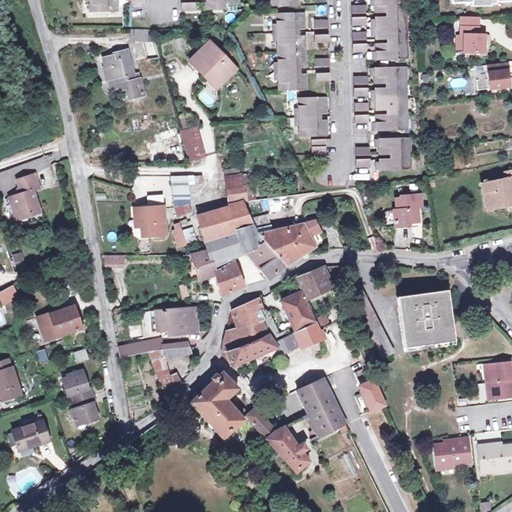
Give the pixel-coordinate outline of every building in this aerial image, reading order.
[(89,0),(89,2),(90,13),(118,12),(117,0),(89,0)] [(236,0),(205,0),(206,10),(218,9),(218,7),(237,6),(236,0)] [(408,9),(408,0),(373,0),(373,11),(386,10),(408,9)] [(365,3),(351,4),(352,11),(365,11),(365,3)] [(374,26),(409,24),(408,9),(386,10),(387,14),(374,15),(374,26)] [(278,24),(278,32),(298,32),(298,28),(307,28),(306,12),(277,13),(278,24)] [(461,17),(461,26),(478,27),(478,17),(461,17)] [(388,40),(410,39),(409,24),(374,26),(374,37),(388,36),(388,40)] [(464,52),(485,52),(485,34),(478,34),(478,27),(461,26),(461,35),(464,35),(464,49),(464,52)] [(132,40),(156,40),(152,29),(132,29),(132,40)] [(352,30),(352,37),(366,37),(366,29),(352,30)] [(279,52),(307,51),(307,35),(298,35),(298,32),(278,32),(278,40),(279,52)] [(328,42),(328,35),(314,35),(315,43),(328,42)] [(410,55),(410,39),(388,40),(375,40),(375,57),(410,55)] [(209,68),(223,82),(237,67),(210,40),(190,61),(203,74),(204,74),(209,68)] [(353,41),(353,49),(367,49),(367,41),(353,41)] [(156,42),(142,43),(145,61),(158,59),(156,42)] [(108,80),(111,80),(114,90),(120,88),(121,90),(131,87),(129,82),(136,80),(128,50),(118,53),(119,59),(116,60),(115,55),(104,58),(107,67),(105,67),(108,80)] [(308,67),(307,51),(279,52),(279,63),(279,71),(299,70),(299,67),(308,67)] [(507,86),(505,62),(485,64),(486,72),(487,88),(507,86)] [(387,82),(409,81),(409,64),(374,66),(374,82),(387,82)] [(217,87),(223,82),(209,68),(204,74),(217,87)] [(300,74),(299,70),(279,71),(280,79),(280,91),(309,89),(308,73),(300,74)] [(330,81),(329,73),(316,74),(316,81),(330,81)] [(229,89),(239,79),(234,74),(224,84),(229,89)] [(354,75),(354,83),(368,82),(367,75),(354,75)] [(375,97),(410,95),(409,81),(387,82),(387,85),(374,86),(375,97)] [(389,111),(410,110),(410,95),(375,97),(375,108),(388,107),(389,111)] [(299,110),(299,118),(319,117),(319,114),(328,113),(327,97),(298,98),(299,110)] [(411,126),(410,110),(389,111),(375,112),(376,128),(411,126)] [(355,113),(355,120),(369,120),(369,112),(355,113)] [(319,120),(319,117),(299,118),(299,126),(300,137),(328,136),(328,120),(319,120)] [(205,155),(197,127),(182,131),(191,160),(205,155)] [(378,151),(391,151),(410,150),(410,134),(377,135),(378,151)] [(356,145),(357,152),(370,152),(370,144),(356,145)] [(411,170),(410,150),(391,151),(391,155),(378,155),(379,171),(411,170)] [(357,156),(357,164),(371,163),(371,156),(357,156)] [(486,204),(511,200),(511,191),(510,192),(509,187),(511,186),(511,184),(511,180),(511,179),(511,169),(506,170),(507,177),(482,181),(486,204)] [(241,196),(244,196),(239,174),(223,177),(227,199),(241,196)] [(12,210),(15,209),(19,219),(38,213),(31,192),(39,189),(35,179),(32,180),(31,176),(15,182),(18,190),(20,195),(18,196),(8,200),(12,210)] [(171,178),(176,207),(187,204),(183,177),(171,178)] [(395,217),(393,217),(393,221),(395,221),(396,224),(409,223),(409,226),(418,225),(417,203),(421,203),(420,191),(403,192),(403,195),(397,195),(397,206),(394,207),(395,217)] [(163,195),(148,197),(149,208),(135,210),(136,220),(142,220),(143,227),(144,237),(167,235),(164,206),(163,195)] [(241,196),(227,199),(229,205),(242,201),(241,196)] [(203,237),(254,222),(252,218),(243,200),(242,201),(229,205),(195,216),(196,217),(203,237)] [(176,207),(175,208),(178,216),(190,212),(188,204),(187,204),(176,207)] [(252,218),(254,222),(258,231),(285,263),(295,256),(274,228),(271,213),(252,218)] [(313,219),(317,227),(321,226),(318,217),(313,219)] [(309,230),(317,227),(313,219),(298,222),(274,228),(295,256),(301,252),(315,244),(309,230)] [(203,237),(208,248),(215,266),(247,249),(268,276),(285,263),(258,231),(254,222),(203,237)] [(182,228),(174,230),(179,244),(187,242),(182,228)] [(199,280),(214,274),(213,272),(217,270),(217,269),(215,266),(208,248),(192,253),(199,280)] [(20,253),(11,256),(14,264),(23,261),(20,253)] [(125,268),(125,254),(103,255),(103,268),(125,268)] [(213,272),(214,274),(220,295),(244,284),(235,261),(217,270),(213,272)] [(306,296),(333,284),(324,264),(297,276),(306,296)] [(7,307),(22,299),(15,286),(0,294),(7,307)] [(361,289),(346,297),(380,360),(394,353),(361,289)] [(403,346),(455,339),(449,298),(446,299),(445,289),(399,295),(401,305),(398,305),(403,346)] [(295,328),(314,320),(311,314),(300,292),(282,299),(295,328)] [(231,310),(237,328),(239,335),(223,341),(221,352),(225,352),(267,333),(262,320),(259,322),(254,310),(261,306),(258,298),(231,310)] [(263,306),(261,306),(254,310),(259,322),(262,320),(267,333),(268,332),(275,340),(291,333),(288,327),(279,332),(269,311),(263,306)] [(150,331),(167,330),(168,335),(196,332),(194,307),(149,311),(150,331)] [(48,341),(81,329),(74,308),(40,320),(48,341)] [(274,341),(267,333),(225,352),(231,366),(276,346),(277,349),(282,347),(298,340),(300,346),(322,336),(316,322),(291,333),(275,340),(274,341)] [(225,332),(223,341),(239,335),(237,328),(225,332)] [(150,352),(161,350),(163,349),(161,338),(118,347),(120,358),(137,354),(149,352),(150,352)] [(298,340),(282,347),(284,353),(300,346),(298,340)] [(45,348),(35,351),(39,363),(48,360),(45,348)] [(76,362),(89,359),(86,348),(73,351),(76,362)] [(162,355),(151,356),(153,361),(163,357),(164,360),(190,353),(189,348),(163,349),(161,350),(162,355)] [(153,361),(165,393),(167,399),(182,382),(176,371),(171,374),(164,360),(163,357),(153,361)] [(492,399),(511,397),(511,378),(509,378),(508,372),(511,372),(510,361),(484,363),(486,382),(490,382),(492,399)] [(0,390),(3,400),(22,394),(14,367),(0,370),(0,390)] [(224,436),(243,420),(242,419),(225,400),(238,389),(222,372),(218,376),(215,373),(199,386),(201,389),(189,399),(224,436)] [(75,408),(72,409),(78,425),(99,419),(94,403),(96,402),(92,388),(90,388),(85,374),(64,380),(68,396),(71,395),(75,408)] [(308,416),(307,416),(318,436),(346,423),(324,379),(297,391),(308,416)] [(371,412),(385,406),(373,379),(359,386),(371,412)] [(296,472),(308,462),(301,452),(306,448),(302,443),(297,446),(287,432),(284,427),(274,431),(268,424),(265,421),(256,409),(255,408),(246,415),(296,472)] [(18,449),(49,439),(43,421),(31,424),(30,419),(23,421),(25,426),(13,430),(18,449)] [(435,470),(453,468),(453,464),(471,462),(468,437),(451,439),(451,445),(444,446),(443,443),(432,444),(435,470)] [(480,470),(499,468),(499,471),(511,469),(511,444),(503,445),(503,448),(496,449),(496,443),(478,445),(480,470)] [(488,511),(487,502),(480,503),(481,511),(488,511)]
